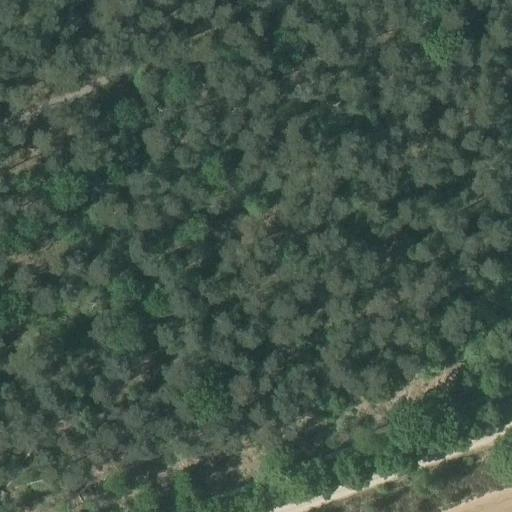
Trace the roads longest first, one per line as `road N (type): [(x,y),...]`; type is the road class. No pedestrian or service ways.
road 1 (track): [(283,511),(511,428)]
road 2 (unknown): [(140,0),(0,100)]
